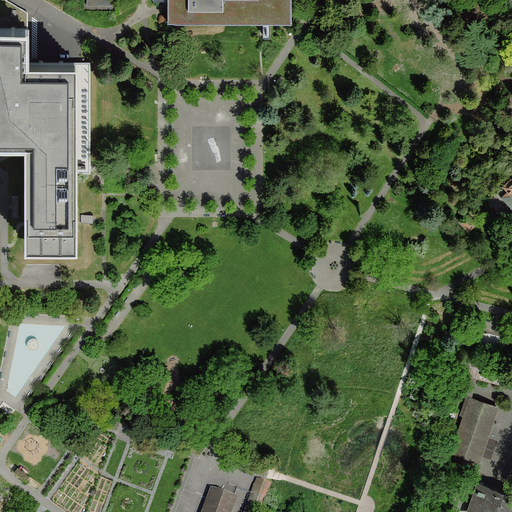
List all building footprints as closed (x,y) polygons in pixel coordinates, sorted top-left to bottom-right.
[(293,0),(169,0),(169,26),(294,26),(293,0)] [(87,62),(31,62),(31,27),(0,26),(0,143),(28,144),(27,244),(76,244),(76,163),(86,163),(87,62)] [(511,174),(502,183),(503,185),(511,194),(511,174)] [(511,194),(503,185),(487,199),(506,221),(511,215),(511,194)] [(467,212),(458,220),(468,231),(477,223),(467,212)] [(511,372),(506,371),(503,386),(511,388),(511,372)] [(480,462),(499,406),(469,396),(450,452),(480,462)] [(511,511),(511,493),(477,482),(466,511),(511,511)] [(257,485),(253,495),(265,499),(270,485),(265,484),(264,487),(257,485)] [(206,511),(228,511),(234,499),(214,492),(206,511)] [(253,495),(246,511),(259,511),(265,499),(253,495)]
